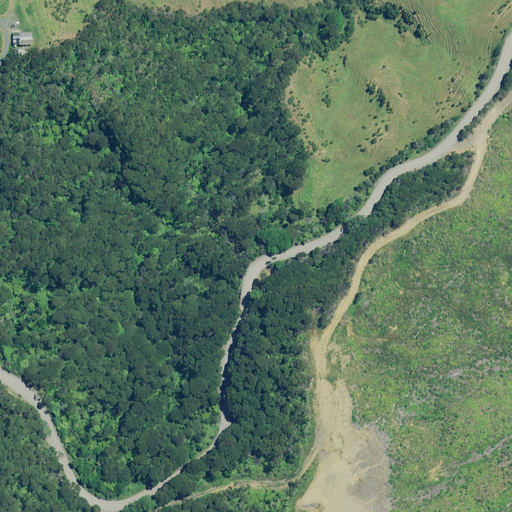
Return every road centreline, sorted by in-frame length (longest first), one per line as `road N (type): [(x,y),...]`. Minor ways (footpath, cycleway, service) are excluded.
road 1 (unclassified): [(0,376),(33,396),(95,490),(118,498),(171,468),(210,436),(221,408),(234,289),(262,250),(310,242),(350,222),(380,178),(435,147),(511,42)]
road 2 (track): [(329,511),(335,474),(314,420),(315,349),(348,301),(363,256),(461,197),(511,134)]
road 3 (track): [(140,485),(152,489),(235,468),(290,475),(323,443)]
